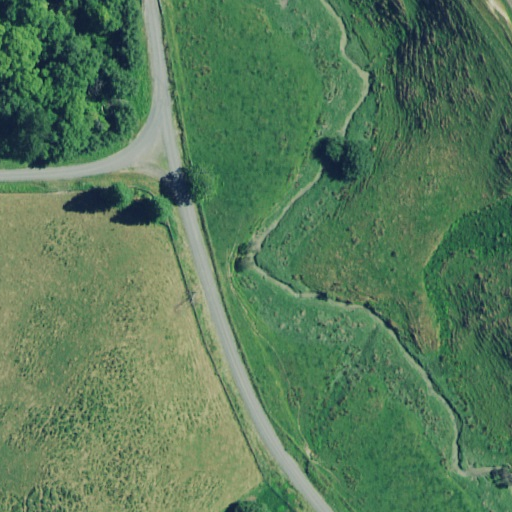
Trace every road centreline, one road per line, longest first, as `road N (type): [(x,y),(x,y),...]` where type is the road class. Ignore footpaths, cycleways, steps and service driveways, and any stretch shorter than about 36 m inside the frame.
road 1 (residential): [(152,129),(236,394),(328,511)]
road 2 (residential): [(0,142),(152,129)]
road 3 (residential): [(152,129),(114,0)]
